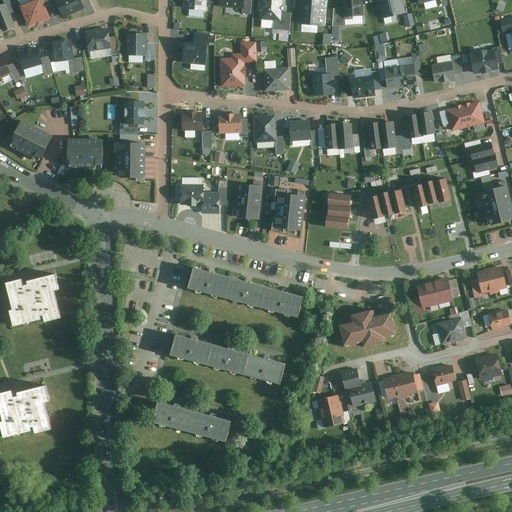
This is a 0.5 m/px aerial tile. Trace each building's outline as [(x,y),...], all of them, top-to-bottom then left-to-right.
[(56,0),(63,16),(81,9),(77,0),(56,0)] [(214,0),(184,0),(184,10),(207,11),(207,2),(215,3),(214,0)] [(220,0),(220,7),(243,8),(243,14),(251,14),(252,0),(220,0)] [(282,0),(259,0),(259,12),(262,12),(261,19),(263,20),(262,28),(290,29),(291,13),(282,13),(282,0)] [(328,0),(301,0),(300,24),(328,25),(328,0)] [(364,17),(362,0),(340,0),(341,8),(335,9),(334,25),(344,25),(344,18),(364,17)] [(402,0),(378,0),(383,17),(406,12),(402,0)] [(25,28),(45,21),(39,3),(19,10),(25,28)] [(0,32),(10,29),(2,6),(0,7),(0,32)] [(404,14),(406,26),(414,25),(413,13),(404,14)] [(511,15),(500,18),(503,31),(511,29),(511,15)] [(108,38),(107,30),(86,33),(89,52),(111,49),(113,63),(119,62),(116,37),(108,38)] [(211,34),(185,33),(185,58),(210,58),(211,34)] [(146,35),(124,35),(124,55),(147,55),(147,60),(156,60),(155,43),(146,43),(146,35)] [(259,39),(244,40),(244,50),(234,51),(234,57),(249,56),(249,60),(260,60),(259,39)] [(72,60),(70,41),(54,43),(56,62),(69,60),(72,60)] [(429,52),(427,44),(419,46),(420,53),(429,52)] [(494,48),(470,52),(474,74),(498,70),(494,48)] [(39,60),(36,49),(16,54),(20,68),(40,63),(39,60)] [(384,52),(377,52),(378,61),(385,60),(384,52)] [(346,53),(341,59),(347,64),(352,58),(346,53)] [(234,57),(224,57),(224,84),(249,83),(249,60),(249,56),(234,57)] [(339,56),(327,58),(328,71),(333,71),(334,76),(342,75),(339,56)] [(53,74),(49,57),(39,60),(40,63),(44,77),(53,74)] [(0,77),(11,72),(4,58),(0,60),(0,77)] [(81,58),(72,60),(69,60),(70,73),(83,71),(81,58)] [(455,58),(432,62),(435,80),(459,76),(455,58)] [(419,84),(417,63),(399,64),(401,85),(419,84)] [(399,64),(384,65),(387,86),(401,85),(399,64)] [(290,65),(264,67),(265,89),(291,87),(290,65)] [(334,76),(333,71),(328,71),(312,73),(315,94),(335,92),(334,76)] [(374,75),(350,78),(352,96),(377,93),(374,75)] [(87,85),(76,86),(77,96),(88,95),(87,85)] [(26,95),(23,87),(14,91),(18,99),(26,95)] [(485,119),(479,99),(464,104),(470,123),(485,119)] [(144,103),(124,102),(124,125),(144,126),(144,103)] [(464,104),(447,109),(452,128),(470,123),(464,104)] [(78,125),(76,107),(70,108),(72,126),(78,125)] [(435,133),(432,111),(419,113),(423,135),(435,133)] [(243,112),(219,113),(221,132),(244,131),(243,112)] [(203,130),(203,113),(182,114),(183,131),(203,130)] [(275,113),(255,115),(256,141),(277,139),(277,135),(275,113)] [(423,135),(419,113),(405,114),(409,137),(423,135)] [(312,118),(290,119),(291,139),(313,138),(312,118)] [(353,120),(339,121),(341,146),(355,146),(353,120)] [(339,121),(324,121),(325,147),(341,146),(339,121)] [(396,144),(394,121),(381,122),(383,146),(396,144)] [(23,122),(12,144),(42,159),(53,137),(23,122)] [(383,146),(381,122),(368,123),(370,147),(383,146)] [(203,133),(203,148),(211,148),(211,132),(203,133)] [(499,151),(496,138),(468,146),(471,158),(499,151)] [(103,140),(70,140),(70,166),(103,166),(103,140)] [(145,179),(145,144),(122,145),(122,153),(118,153),(118,169),(123,169),(123,180),(145,179)] [(471,158),(475,170),(503,163),(499,151),(471,158)] [(216,152),(215,161),(224,163),(226,154),(216,152)] [(297,173),(299,162),(290,160),(288,171),(297,173)] [(63,164),(58,174),(63,177),(68,167),(63,164)] [(356,179),(348,179),(348,189),(355,189),(356,179)] [(440,179),(430,181),(435,203),(445,201),(440,179)] [(430,181),(421,184),(426,205),(435,203),(430,181)] [(511,217),(511,181),(479,188),(487,223),(511,217)] [(204,183),(180,184),(180,203),(205,203),(204,192),(204,183)] [(421,184),(411,186),(416,208),(426,205),(421,184)] [(261,221),(263,189),(238,188),(236,219),(261,221)] [(307,226),(309,192),(280,190),(278,225),(307,226)] [(221,211),(221,192),(204,192),(205,203),(205,212),(221,211)] [(394,192),(384,194),(389,215),(399,213),(394,192)] [(384,194),(375,196),(379,217),(389,215),(384,194)] [(375,196),(365,198),(370,219),(379,217),(375,196)] [(325,197),(324,207),(349,209),(350,199),(325,197)] [(324,207),(323,217),(348,219),(349,209),(324,207)] [(348,219),(323,217),(322,227),(347,229),(348,219)] [(211,270),(194,265),(188,287),(302,319),(308,297),(284,291),(250,281),(211,270)] [(489,268),(495,293),(500,292),(499,289),(506,288),(501,265),(489,268)] [(495,293),(489,268),(477,272),(478,279),(482,293),(489,292),(489,295),(495,293)] [(4,310),(8,327),(43,319),(44,323),(61,319),(54,288),(57,288),(53,274),(18,283),(19,286),(15,287),(13,280),(2,283),(9,309),(4,310)] [(446,277),(431,281),(437,304),(452,300),(446,277)] [(483,296),(482,293),(478,279),(470,281),(474,299),(483,296)] [(437,304),(431,281),(416,285),(419,298),(421,308),(437,304)] [(393,298),(377,302),(379,312),(395,309),(393,298)] [(421,308),(419,298),(413,299),(416,315),(423,314),(421,308)] [(353,320),(340,323),(346,347),(364,343),(365,346),(388,340),(387,337),(397,335),(391,312),(375,315),(374,309),(352,314),(353,320)] [(507,309),(488,314),(491,329),(511,324),(507,309)] [(460,318),(435,323),(440,345),(465,340),(460,318)] [(211,342),(174,332),(168,357),(204,367),(211,342)] [(248,351),(211,342),(204,367),(241,376),(248,351)] [(285,360),(248,351),(241,376),(278,386),(285,360)] [(495,353),(474,358),(479,381),(501,376),(495,353)] [(452,366),(431,370),(434,386),(455,382),(452,366)] [(373,385),(362,388),(357,368),(342,372),(348,393),(351,392),(355,408),(377,402),(373,385)] [(413,371),(399,375),(404,394),(417,391),(413,371)] [(404,394),(399,375),(385,378),(390,397),(404,394)] [(324,378),(318,376),(315,391),(321,393),(324,378)] [(471,398),(466,380),(457,383),(462,400),(471,398)] [(510,385),(500,387),(502,396),(511,394),(510,385)] [(33,432),(32,428),(35,428),(36,434),(52,430),(46,403),(50,402),(46,386),(18,393),(19,397),(15,398),(13,391),(0,393),(0,407),(3,422),(1,423),(4,439),(33,432)] [(342,409),(339,395),(318,400),(321,414),(342,409)] [(194,411),(158,401),(152,422),(189,432),(194,411)] [(417,413),(413,408),(408,412),(412,417),(417,413)] [(345,423),(342,409),(321,414),(324,428),(345,423)] [(231,421),(194,411),(189,432),(226,442),(231,421)]
